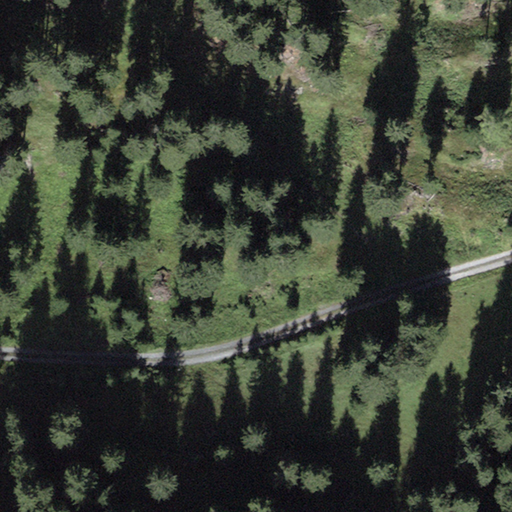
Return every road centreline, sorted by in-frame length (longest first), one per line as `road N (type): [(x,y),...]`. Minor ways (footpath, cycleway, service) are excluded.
road 1 (track): [(9,0),(117,30),(173,97),(265,127),(375,246),(501,265)]
road 2 (track): [(0,356),(200,345),(511,261)]
